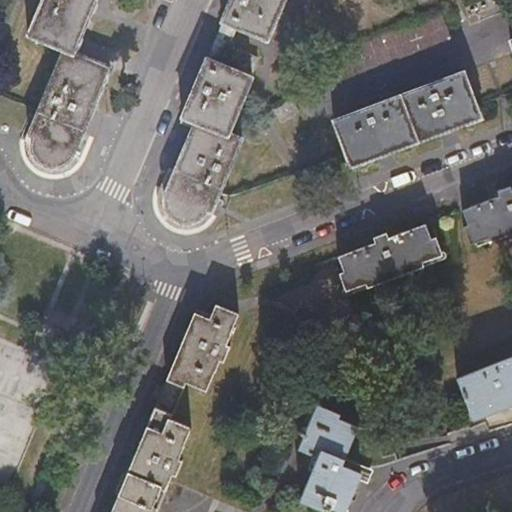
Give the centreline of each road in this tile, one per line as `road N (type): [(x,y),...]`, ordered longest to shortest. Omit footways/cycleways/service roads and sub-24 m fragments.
road 1 (residential): [(176,270),(511,152)]
road 2 (residential): [(74,511),(176,270)]
road 3 (residential): [(97,235),(196,0)]
road 4 (unclassified): [(379,511),(432,475),(511,449)]
